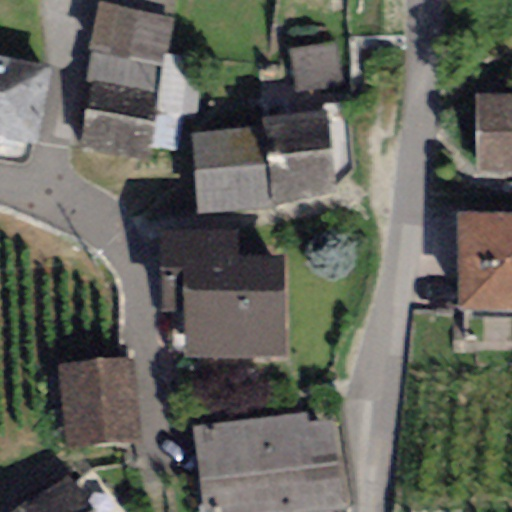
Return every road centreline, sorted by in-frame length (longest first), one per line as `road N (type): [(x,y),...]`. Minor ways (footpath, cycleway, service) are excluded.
road 1 (residential): [(423,0),(422,98),(373,511)]
road 2 (residential): [(0,186),(79,218),(124,257),(135,286),(145,397)]
